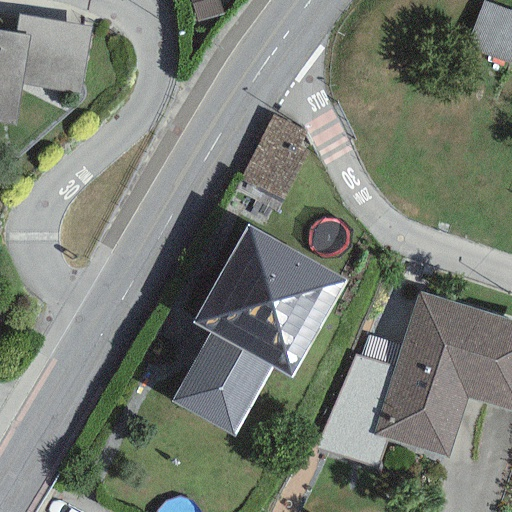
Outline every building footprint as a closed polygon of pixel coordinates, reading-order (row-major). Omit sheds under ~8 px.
[(89,25),(15,16),(15,20),(13,35),(27,36),(21,85),(80,92),(89,25)] [(0,124),(15,127),(21,85),(27,36),(13,35),(0,31),(0,124)] [(279,125),(252,186),(289,202),(316,142),(279,125)] [(346,281),(246,225),(191,324),(209,334),(171,403),(233,437),(272,367),(292,379),(346,281)] [(511,321),(417,291),(393,367),(372,433),(387,438),(447,457),(466,399),(511,413),(511,321)] [(393,367),(354,355),(314,446),(375,469),(387,438),(372,433),(393,367)]
